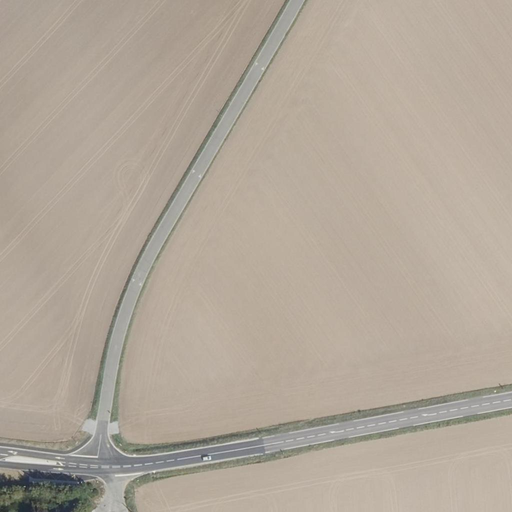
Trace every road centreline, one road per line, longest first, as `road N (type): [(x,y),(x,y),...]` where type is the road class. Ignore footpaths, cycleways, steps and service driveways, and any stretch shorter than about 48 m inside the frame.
road 1 (unclassified): [(298,0),(139,281),(108,387),(98,458),(107,467)]
road 2 (secondary): [(511,402),(107,467)]
